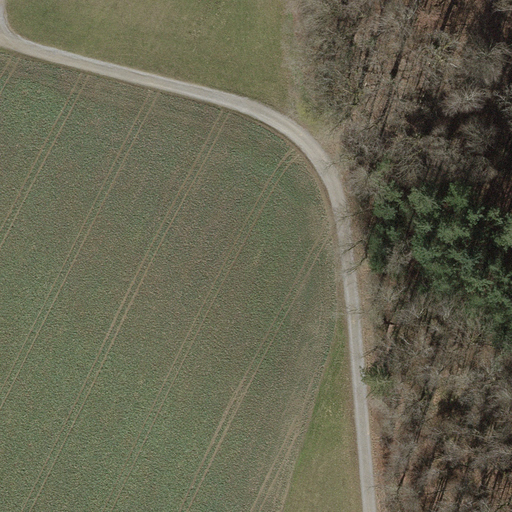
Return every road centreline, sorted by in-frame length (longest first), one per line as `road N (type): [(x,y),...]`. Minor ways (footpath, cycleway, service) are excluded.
road 1 (track): [(373,511),(348,232),(336,175),(307,137),(199,93),(0,40)]
road 2 (track): [(307,137),(374,133),(511,192)]
